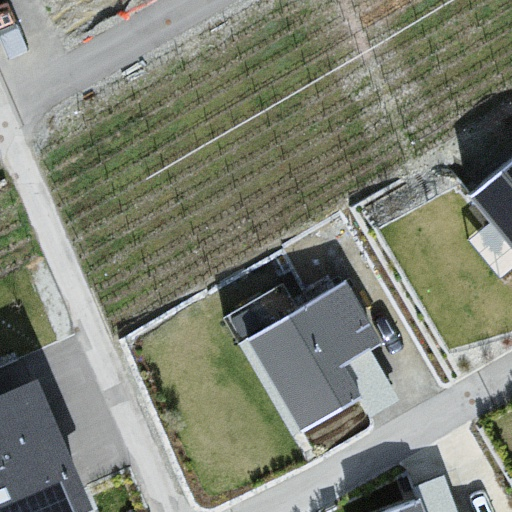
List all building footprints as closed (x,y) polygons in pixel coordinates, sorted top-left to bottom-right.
[(511,166),(475,198),(511,241),(511,166)] [(225,305),(239,330),(290,301),(276,277),(225,305)] [(377,340),(345,287),(251,342),(301,426),(353,396),(335,365),(377,340)] [(0,511),(69,511),(85,506),(33,385),(0,398),(0,511)] [(421,511),(418,503),(393,511),(421,511)]
